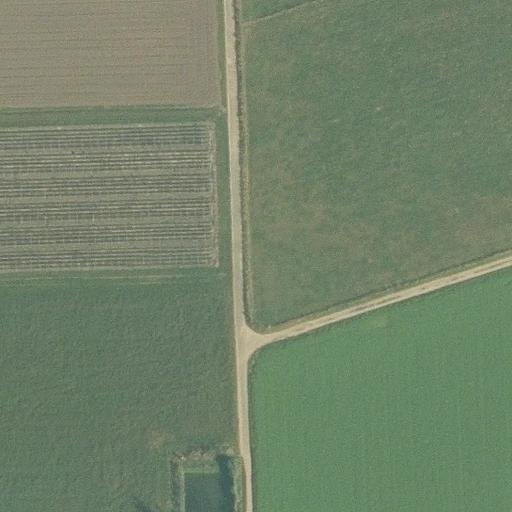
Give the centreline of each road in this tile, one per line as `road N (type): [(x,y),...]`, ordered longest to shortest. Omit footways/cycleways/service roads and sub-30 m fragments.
road 1 (track): [(228,0),(244,511)]
road 2 (track): [(238,345),(511,260)]
